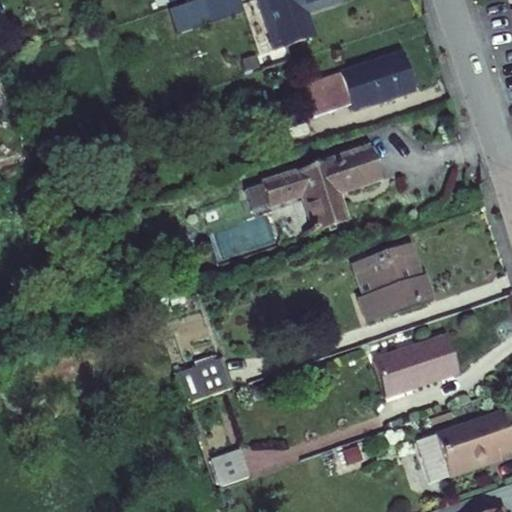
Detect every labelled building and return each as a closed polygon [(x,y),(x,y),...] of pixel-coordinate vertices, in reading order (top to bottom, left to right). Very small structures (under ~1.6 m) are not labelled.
[(202,0),(208,16),(238,5),(235,0),(202,0)] [(255,0),(273,51),(310,38),(302,14),(336,2),(335,0),(255,0)] [(302,88),(312,119),(350,106),(352,112),(410,93),(398,56),(302,88)] [(300,197),(312,234),(345,223),(336,196),(379,182),(368,149),(259,187),(266,208),(300,197)] [(245,191),(252,213),(266,208),(259,187),(245,191)] [(421,278),(410,245),(401,248),(412,281),(421,278)] [(364,323),(429,301),(421,278),(412,281),(401,248),(363,261),(374,294),(360,298),(356,300),(364,323)] [(363,261),(349,266),(360,298),(374,294),(363,261)] [(168,283),(170,289),(179,286),(178,280),(168,283)] [(372,363),(385,399),(456,375),(443,339),(372,363)] [(211,360),(193,366),(194,370),(212,364),(211,360)] [(174,377),(184,405),(228,391),(218,362),(212,364),(194,370),(174,377)] [(254,391),(257,400),(273,394),(269,385),(254,391)] [(420,459),(428,485),(489,466),(487,461),(497,457),(511,452),(511,450),(500,414),(433,437),(439,452),(420,459)] [(451,420),(449,414),(428,422),(430,428),(451,420)] [(433,437),(414,443),(420,459),(439,452),(433,437)] [(340,454),(345,467),(361,461),(357,449),(340,454)] [(242,464),(238,451),(209,461),(214,474),(242,464)] [(489,466),(499,462),(497,457),(487,461),(489,466)] [(218,488),(247,478),(242,464),(214,474),(218,488)]
